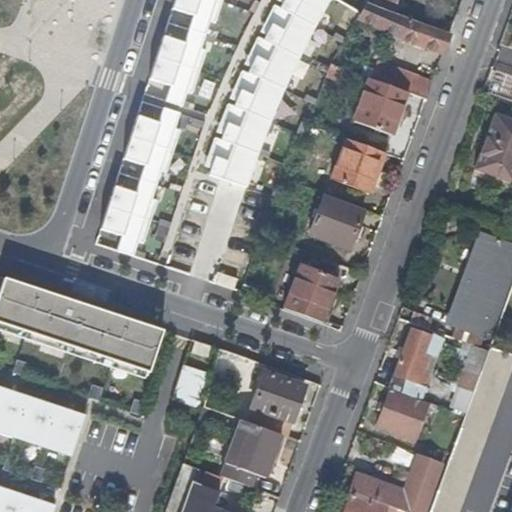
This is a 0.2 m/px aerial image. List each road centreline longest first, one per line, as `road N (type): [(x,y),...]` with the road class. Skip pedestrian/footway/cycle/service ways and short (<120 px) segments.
road 1 (residential): [(356,366),(490,0)]
road 2 (residential): [(52,260),(356,366)]
road 3 (residential): [(52,260),(135,0)]
road 4 (residential): [(302,511),(356,366)]
